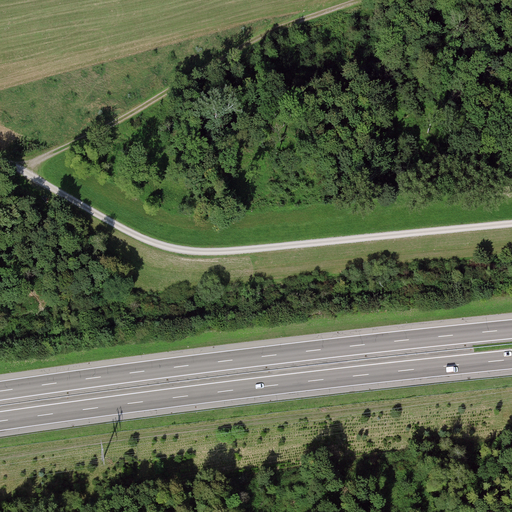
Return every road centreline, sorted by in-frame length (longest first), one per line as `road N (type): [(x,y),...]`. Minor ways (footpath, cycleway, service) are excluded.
road 1 (track): [(0,159),(161,246),(204,252),(511,223)]
road 2 (motorway): [(0,421),(511,359)]
road 3 (motorway): [(511,329),(0,391)]
road 4 (track): [(12,166),(33,164),(136,111),(272,28)]
